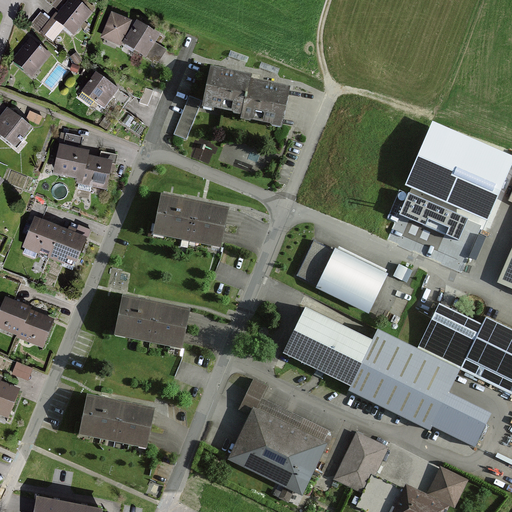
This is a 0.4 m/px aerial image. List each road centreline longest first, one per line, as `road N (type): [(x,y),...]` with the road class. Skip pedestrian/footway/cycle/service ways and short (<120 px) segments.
road 1 (residential): [(0,501),(149,146)]
road 2 (unclassified): [(161,511),(285,207)]
road 3 (residential): [(149,146),(285,207)]
